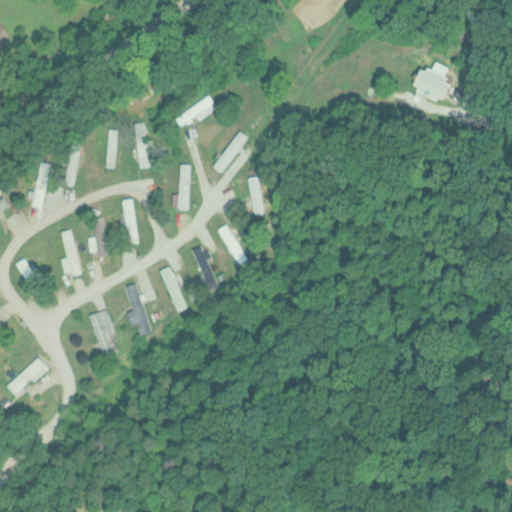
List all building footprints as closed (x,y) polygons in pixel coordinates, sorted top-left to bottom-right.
[(462,74),(428,66),(422,90),(456,98),(462,74)] [(183,117),(190,127),(225,103),(217,93),(183,117)] [(144,143),(149,166),(158,164),(153,140),(144,143)] [(137,143),(142,166),(151,164),(146,141),(137,143)] [(51,161),(42,159),(33,205),(43,207),(51,161)] [(58,160),(48,159),(40,204),(50,206),(58,160)] [(197,162),(188,162),(188,193),(181,193),(181,207),(197,207),(197,162)] [(190,163),(181,163),(181,194),(175,194),(175,208),(190,208),(190,163)] [(256,175),(261,213),(270,212),(265,174),(256,175)] [(249,176),(254,213),(263,212),(259,175),(249,176)] [(0,217),(9,213),(6,208),(15,203),(11,195),(0,200),(0,217)] [(146,242),(139,198),(129,200),(137,244),(146,242)] [(140,242),(132,199),(123,200),(130,244),(140,242)] [(71,233),(76,265),(84,264),(80,232),(71,233)] [(65,234),(69,266),(77,265),(73,233),(65,234)] [(249,262),(235,235),(225,240),(240,267),(249,262)] [(256,261),(241,235),(232,240),(247,266),(256,261)] [(217,285),(206,244),(195,247),(206,288),(217,285)] [(223,285),(212,244),(202,247),(213,287),(223,285)] [(161,269),(178,310),(188,306),(171,265),(161,269)] [(168,269),(185,310),(195,306),(177,265),(168,269)] [(134,284),(142,319),(153,316),(145,281),(134,284)] [(128,284),(136,319),(146,317),(138,282),(128,284)] [(108,336),(123,330),(114,307),(99,313),(108,336)] [(16,382),(25,392),(55,364),(46,354),(16,382)]
